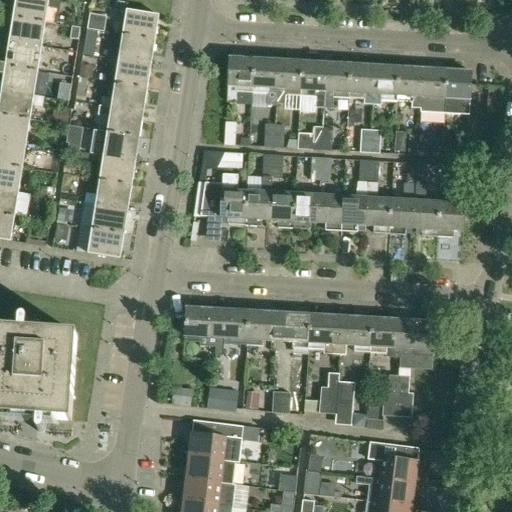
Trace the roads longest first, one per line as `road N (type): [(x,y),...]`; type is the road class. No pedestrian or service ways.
road 1 (unclassified): [(488,306),(151,281)]
road 2 (unclassified): [(511,53),(194,26)]
road 3 (residential): [(151,281),(194,26)]
road 4 (unclassified): [(452,511),(488,306)]
road 5 (residential): [(117,485),(151,281)]
road 6 (unclassified): [(488,306),(511,164)]
road 7 (residential): [(117,485),(0,457)]
